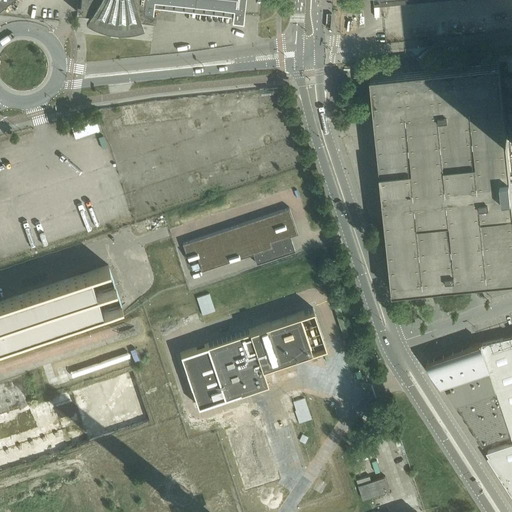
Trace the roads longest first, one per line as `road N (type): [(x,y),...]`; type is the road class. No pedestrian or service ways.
road 1 (unclassified): [(55,82),(298,63)]
road 2 (unclassified): [(392,346),(313,116)]
road 3 (unclassified): [(299,43),(97,70),(59,63)]
road 4 (unclassified): [(497,511),(392,346)]
road 5 (unclassified): [(392,346),(511,305)]
